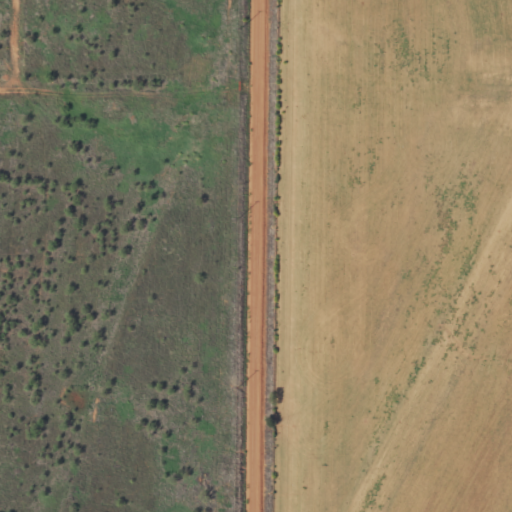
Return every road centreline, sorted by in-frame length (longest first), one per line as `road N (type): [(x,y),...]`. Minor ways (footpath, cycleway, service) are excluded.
road 1 (residential): [(258,511),(263,0)]
road 2 (residential): [(262,121),(0,117)]
